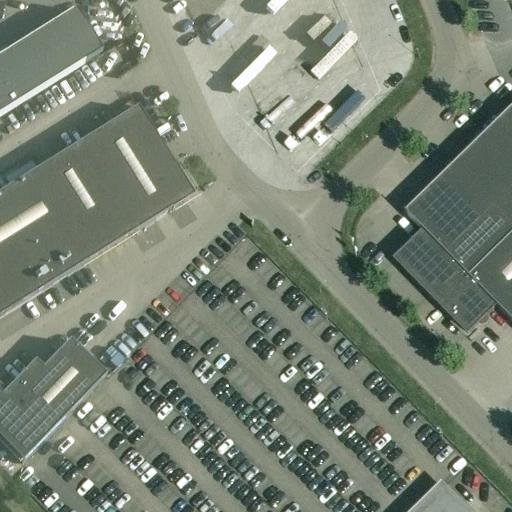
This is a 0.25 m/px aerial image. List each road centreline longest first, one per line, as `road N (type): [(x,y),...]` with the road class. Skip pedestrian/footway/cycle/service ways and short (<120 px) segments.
road 1 (unclassified): [(511,455),(299,237)]
road 2 (unclassified): [(299,237),(448,79),(449,37),(433,0)]
road 3 (unclassified): [(147,0),(214,149),(299,237)]
